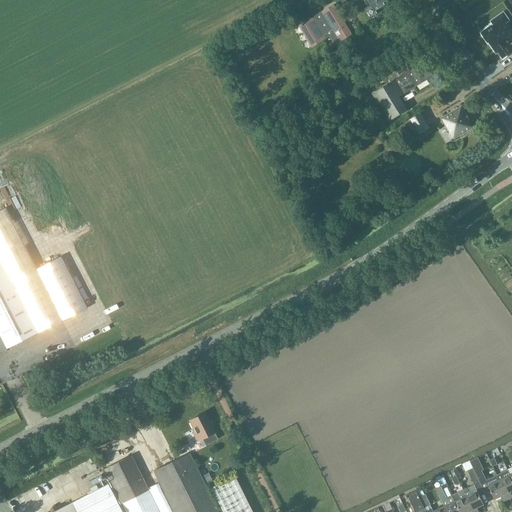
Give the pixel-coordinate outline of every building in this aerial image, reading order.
[(177,0),(185,13),(206,0),(177,0)] [(367,7),(365,9),(370,18),(377,13),(375,10),(387,3),(385,0),(366,0),(367,0),(364,2),(367,7)] [(335,45),(352,35),(336,9),(326,15),(323,11),(316,15),(330,37),(335,45)] [(316,15),(299,26),(312,48),(330,37),(316,15)] [(511,52),(511,51),(508,46),(511,42),(511,31),(502,18),(481,33),(488,43),(488,42),(496,54),(498,53),(502,59),(511,52)] [(387,84),(372,94),(389,122),(408,110),(400,97),(427,80),(429,84),(443,76),(436,64),(431,67),(423,72),(419,64),(418,65),(387,84)] [(344,82),(334,87),(339,98),(350,92),(349,92),(354,89),(348,80),(344,82)] [(461,107),(441,119),(450,134),(451,133),(454,139),(473,128),(461,107)] [(429,130),(420,115),(411,121),(415,128),(417,127),(421,134),(429,130)] [(369,132),(376,129),(374,124),(367,128),(369,132)] [(5,209),(0,211),(0,352),(85,309),(59,258),(36,270),(5,209)] [(85,327),(88,336),(111,327),(108,318),(85,327)] [(217,440),(214,433),(211,427),(213,426),(210,420),(208,421),(204,413),(189,421),(194,432),(193,432),(197,441),(202,439),(205,445),(217,440)] [(189,454),(153,471),(158,483),(172,511),(217,511),(204,486),(200,477),(189,454)] [(148,490),(148,488),(142,476),(131,456),(104,469),(114,490),(121,504),(148,490)] [(477,458),(470,462),(473,469),(478,480),(484,491),(489,489),(494,500),(501,497),(503,502),(508,500),(496,476),(486,480),(482,471),(483,470),(477,458)] [(473,469),(468,471),(473,482),(478,480),(473,469)] [(507,470),(496,476),(508,500),(511,497),(510,492),(511,491),(511,480),(510,475),(507,470)] [(251,511),(234,476),(210,488),(222,511),(251,511)] [(148,490),(121,504),(125,511),(172,511),(158,483),(148,488),(148,490)] [(121,511),(108,484),(72,503),(76,511),(121,511)] [(474,485),(463,490),(473,511),(478,511),(477,508),(484,505),(478,494),(477,491),(474,485)] [(441,487),(436,489),(439,496),(444,493),(441,487)] [(473,511),(463,490),(452,495),(460,511),(473,511)] [(415,511),(425,511),(424,509),(419,497),(416,491),(409,494),(412,499),(409,500),(415,511)] [(444,493),(439,496),(444,507),(446,511),(460,511),(452,495),(446,498),(444,493)] [(425,494),(419,497),(424,509),(430,506),(431,506),(425,494)] [(76,511),(72,503),(53,511),(76,511)]
